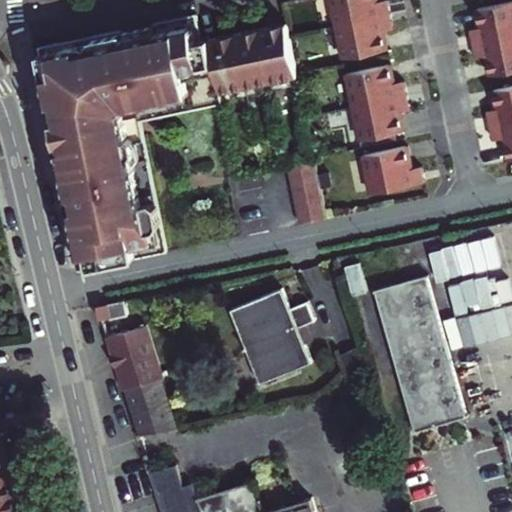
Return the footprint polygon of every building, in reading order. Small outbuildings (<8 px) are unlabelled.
[(386,0),(353,0),(364,55),(396,48),(391,24),(399,22),(395,2),(387,4),(386,0)] [(511,34),(505,1),(474,8),(478,32),(470,33),(475,54),(483,52),(488,77),(511,72),(511,34)] [(296,60),(285,12),(208,28),(218,76),(296,60)] [(139,113),(217,97),(199,13),(40,46),(87,271),(168,253),(139,113)] [(392,61),(361,68),(375,138),(407,131),(402,107),(410,105),(406,85),(398,86),(392,61)] [(511,84),(490,89),(496,113),(487,115),(491,135),(500,134),(505,159),(511,157),(511,84)] [(409,143),(378,150),(385,185),(425,177),(423,166),(415,168),(409,143)] [(328,218),(316,159),(291,163),(304,223),(328,218)] [(391,251),(344,263),(352,290),(398,278),(391,251)] [(466,417),(426,276),(376,290),(416,431),(466,417)] [(291,304),(283,285),(234,306),(266,380),(315,359),(308,343),(315,340),(308,324),(317,320),(307,297),(291,304)] [(128,312),(125,300),(98,305),(101,318),(128,312)] [(180,424),(147,324),(109,336),(141,433),(180,424)] [(23,511),(0,422),(0,511),(23,511)] [(178,462),(150,471),(163,511),(202,511),(205,511),(200,497),(195,481),(185,484),(178,462)] [(263,511),(252,480),(200,497),(205,511),(263,511)] [(305,511),(301,500),(263,511),(305,511)]
